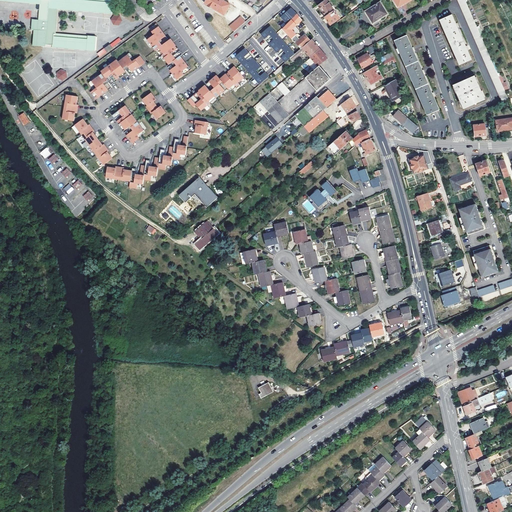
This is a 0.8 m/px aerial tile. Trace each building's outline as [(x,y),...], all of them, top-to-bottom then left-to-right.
[(112,14),(114,0),(108,0),(0,0),(38,4),(38,10),(41,10),(40,20),(33,20),(32,30),(34,31),(34,34),(33,46),(46,47),(46,45),(52,46),(52,48),(95,52),(96,38),(56,34),(58,9),(112,14)] [(224,15),(230,5),(222,0),(206,0),(205,3),(224,15)] [(326,0),(323,0),(318,4),(326,16),(334,10),(335,9),(332,5),(331,6),(326,0)] [(457,0),(502,101),(508,99),(465,0),(457,0)] [(373,22),(377,20),(387,13),(380,1),(365,11),(372,23),(373,22)] [(275,21),(282,29),(297,14),(291,8),(275,21)] [(334,10),(326,16),(324,17),(330,25),(339,18),(334,10)] [(295,26),(301,19),(300,18),(297,14),(282,29),(291,38),(296,34),(299,30),(295,26)] [(452,14),(440,19),(459,65),(472,59),(468,50),(466,46),(458,27),(456,24),(452,14)] [(119,26),(122,22),(120,17),(115,17),(112,21),(114,25),(119,26)] [(230,26),(234,32),(246,21),(241,17),(230,26)] [(153,34),(147,39),(155,50),(156,48),(162,56),(161,58),(167,67),(172,64),(172,65),(173,65),(168,68),(178,81),(185,76),(183,74),(190,69),(180,56),(182,54),(177,48),(172,51),(171,49),(175,45),(170,38),(164,43),(164,42),(163,42),(168,38),(156,23),(149,28),(152,32),(153,34)] [(295,54),(270,26),(260,35),(264,39),(268,45),(269,44),(276,53),(281,59),(281,58),(285,63),(290,58),(295,54)] [(277,33),(282,38),(287,34),(281,29),(277,33)] [(300,38),(296,34),(291,38),(301,49),(310,40),(305,34),(300,38)] [(407,35),(395,40),(427,115),(439,110),(434,97),(432,94),(424,75),(422,71),(414,52),(412,48),(407,35)] [(97,53),(99,57),(121,40),(119,38),(110,44),(97,53)] [(290,58),(293,61),(305,50),(310,57),(320,49),(313,41),(312,39),(310,40),(301,49),(295,54),(290,58)] [(269,45),(265,49),(271,56),(275,52),(269,45)] [(233,58),(258,86),(268,77),(264,73),(260,67),(259,67),(252,59),(248,53),(247,54),(243,49),(233,58)] [(320,49),(310,57),(317,64),(318,66),(320,65),(328,58),(324,53),(320,49)] [(380,58),(382,62),(393,55),(392,52),(380,58)] [(367,53),(357,58),(363,68),(372,62),(367,53)] [(91,92),(96,99),(112,87),(113,87),(111,85),(118,80),(117,79),(113,73),(115,71),(120,77),(120,78),(127,73),(128,75),(129,75),(145,63),(140,56),(135,60),(133,61),(128,55),(119,62),(118,61),(112,66),(111,64),(101,71),(103,73),(92,81),(97,88),(94,90),(91,92)] [(393,55),(382,62),(374,67),(375,69),(394,58),(393,55)] [(309,71),(311,73),(318,66),(317,64),(309,71)] [(275,74),(283,68),(281,65),(273,72),(275,74)] [(317,91),(331,78),(325,71),(320,65),(318,66),(311,73),(305,78),(317,91)] [(196,92),(187,100),(193,107),(196,104),(201,110),(210,103),(209,101),(214,96),(216,98),(227,88),(231,92),(239,84),(238,82),(244,77),(234,66),(228,72),(228,73),(233,78),(231,80),(226,74),(220,79),(216,75),(206,84),(210,88),(209,88),(208,89),(205,85),(199,90),(199,91),(204,97),(202,99),(197,93),(196,92)] [(374,67),(364,72),(367,78),(368,77),(370,80),(379,76),(375,69),(374,67)] [(67,78),(67,73),(62,71),(58,74),(58,79),(63,81),(67,78)] [(474,75),(453,85),(463,108),(484,99),(474,75)] [(384,85),(386,90),(388,89),(394,100),(403,95),(395,79),(384,85)] [(92,81),(89,83),(94,90),(97,88),(92,81)] [(289,91),(281,82),(276,87),(284,96),(289,91)] [(304,126),(324,110),(336,99),(335,98),(326,88),(294,115),(304,126)] [(151,92),(142,99),(147,106),(146,106),(151,113),(152,112),(157,119),(166,112),(162,107),(161,106),(158,108),(154,101),(156,99),(155,97),(151,92)] [(277,102),(269,93),(259,102),(267,111),(272,106),(277,102)] [(68,95),(65,107),(79,109),(80,105),(78,105),(78,103),(78,102),(79,97),(68,95)] [(341,104),(345,109),(348,114),(357,107),(350,97),(341,104)] [(289,115),(277,102),(272,106),(275,109),(280,116),(283,119),(284,120),(289,115)] [(118,122),(117,123),(124,132),(131,141),(138,136),(137,135),(139,134),(144,130),(137,120),(135,122),(130,116),(132,114),(125,105),(112,115),(117,122),(117,121),(123,117),(124,118),(118,122)] [(65,107),(63,119),(75,121),(76,116),(76,115),(77,113),(78,113),(79,109),(65,107)] [(280,116),(275,109),(270,113),(275,120),(280,116)] [(339,113),(342,117),(348,114),(345,109),(339,113)] [(309,132),(328,116),(324,110),(304,126),(309,132)] [(398,110),(393,116),(403,124),(408,118),(398,110)] [(357,111),(353,113),(351,114),(349,115),(352,122),(360,118),(357,111)] [(25,125),(30,121),(24,113),(19,116),(25,125)] [(84,118),(75,125),(82,135),(92,127),(90,124),(88,125),(87,123),(86,122),(84,118)] [(337,122),(341,126),(346,122),(342,118),(337,122)] [(408,118),(403,124),(413,133),(418,127),(408,118)] [(511,118),(496,120),(497,131),(504,130),(504,129),(511,127),(511,118)] [(194,126),(196,127),(196,128),(195,129),(195,135),(206,136),(208,124),(195,122),(194,126)] [(485,123),(473,125),(475,136),(486,134),(485,123)] [(92,127),(82,135),(89,145),(98,138),(95,135),(95,134),(93,132),(95,131),(92,127)] [(356,145),(370,139),(368,134),(366,130),(358,133),(359,136),(353,139),(356,145)] [(346,131),(334,141),(341,149),(353,139),(346,131)] [(278,137),(262,150),(268,157),(283,144),(278,137)] [(98,138),(89,145),(97,155),(107,147),(104,144),(103,145),(101,143),(101,142),(98,138)] [(174,147),(174,149),(172,158),(172,160),(179,161),(180,156),(185,156),(188,140),(184,140),(183,147),(181,147),(180,146),(181,139),(180,139),(175,138),(174,147)] [(356,145),(357,147),(358,147),(358,146),(362,145),(366,153),(363,154),(365,156),(368,155),(368,154),(375,150),(370,139),(356,145)] [(341,149),(334,141),(328,146),(336,154),(341,149)] [(40,151),(44,158),(52,154),(48,147),(40,151)] [(107,147),(97,155),(104,165),(113,158),(110,154),(109,154),(108,152),(109,151),(107,147)] [(161,149),(160,157),(159,160),(158,169),(158,170),(165,172),(166,166),(171,167),(172,160),(172,158),(174,149),(169,148),(168,156),(166,155),(166,154),(167,150),(165,150),(161,149)] [(419,156),(409,159),(414,173),(428,168),(427,165),(432,163),(428,151),(423,151),(417,149),(419,156)] [(52,164),(58,159),(54,154),(48,159),(52,164)] [(151,160),(146,160),(145,168),(145,170),(143,179),(144,179),(143,181),(150,182),(151,177),(157,178),(158,170),(158,169),(159,160),(155,159),(154,166),(151,166),(152,164),(152,160),(151,160)] [(487,160),(475,164),(479,176),(491,172),(487,160)] [(504,177),(509,176),(506,165),(504,160),(499,161),(500,165),(501,167),(504,177)] [(310,167),(308,164),(298,172),(301,175),(310,167)] [(65,177),(71,174),(68,168),(61,171),(65,177)] [(105,179),(118,181),(120,169),(115,168),(115,169),(113,169),(112,169),(107,168),(105,179)] [(354,183),(358,181),(358,180),(361,179),(361,180),(363,183),(367,181),(367,180),(370,179),(366,169),(358,172),(357,168),(350,171),(354,183)] [(120,169),(118,181),(130,183),(130,181),(132,172),(127,172),(126,171),(124,171),(124,169),(120,169)] [(130,181),(130,183),(129,189),(137,190),(137,185),(143,186),(143,181),(144,179),(143,179),(145,170),(141,169),(140,176),(137,176),(137,175),(138,171),(137,171),(132,170),(132,172),(130,181)] [(468,173),(450,179),(454,191),(461,189),(459,185),(471,181),(468,173)] [(370,180),(373,189),(381,186),(379,182),(381,181),(379,176),(370,180)] [(508,197),(502,178),(497,180),(504,198),(508,197)] [(199,179),(181,196),(186,202),(190,198),(192,199),(193,198),(191,197),(195,193),(206,206),(216,197),(199,179)] [(78,180),(72,185),(77,190),(83,185),(78,180)] [(316,189),(308,196),(314,203),(320,210),(329,203),(326,200),(331,195),(331,196),(336,191),(326,180),(321,185),(324,189),(320,193),(316,189)] [(68,194),(74,190),(70,184),(64,187),(68,194)] [(88,191),(82,196),(87,201),(93,196),(88,191)] [(428,201),(430,200),(427,193),(416,197),(421,211),(430,208),(428,201)] [(320,210),(314,203),(312,205),(318,212),(320,210)] [(462,208),(461,208),(462,212),(459,213),(461,217),(465,231),(467,235),(484,230),(482,223),(481,223),(480,218),(478,219),(476,213),(477,212),(475,204),(462,208)] [(359,209),(359,211),(361,221),(372,218),(370,210),(369,207),(359,209)] [(361,221),(359,211),(350,213),(352,223),(352,224),(362,222),(361,221)] [(378,217),(381,231),(392,228),(389,215),(378,217)] [(438,220),(427,224),(432,236),(442,232),(438,220)] [(205,222),(202,225),(208,232),(212,229),(205,222)] [(276,232),(277,236),(289,233),(287,225),(286,222),(274,225),(276,232)] [(149,225),(146,230),(153,234),(156,230),(149,225)] [(202,225),(194,232),(200,239),(201,241),(200,242),(199,241),(193,246),(198,251),(217,234),(212,229),(208,232),(202,225)] [(333,227),(336,238),(346,236),(347,236),(344,225),(338,226),(333,227)] [(396,242),(392,228),(381,231),(384,244),(396,242)] [(443,234),(444,238),(454,235),(452,228),(446,230),(447,231),(445,232),(446,233),(443,234)] [(299,243),(308,242),(305,229),(294,232),(297,244),(299,243)] [(277,236),(276,232),(263,235),(265,246),(278,243),(277,236)] [(340,247),(349,245),(347,236),(346,236),(336,238),(338,248),(340,247)] [(311,241),(308,242),(299,243),(302,254),(304,254),(313,251),(311,241)] [(442,251),(443,250),(441,243),(431,246),(435,259),(444,256),(442,251)] [(343,259),(354,256),(351,244),(349,245),(340,247),(343,259)] [(489,245),(472,251),(474,256),(478,269),(479,273),(482,273),(483,276),(484,276),(497,272),(494,263),(493,264),(490,258),(492,257),(491,252),(489,245)] [(394,246),(383,248),(387,261),(398,259),(394,246)] [(252,263),(258,261),(255,249),(244,251),(246,264),(252,263)] [(313,251),(304,254),(307,267),(318,264),(315,251),(313,251)] [(352,262),(355,274),(366,272),(363,259),(352,262)] [(398,259),(387,261),(390,275),(399,272),(401,272),(398,259)] [(454,261),(456,268),(464,266),(462,259),(454,261)] [(252,263),(255,275),(258,274),(266,272),(263,260),(258,261),(252,263)] [(311,270),(315,283),(324,281),(326,280),(323,267),(311,270)] [(451,270),(439,274),(443,286),(455,282),(451,270)] [(258,274),(261,287),(271,285),(273,285),(270,271),(266,272),(258,274)] [(388,283),(388,285),(390,285),(391,289),(403,286),(399,272),(390,275),(388,275),(389,279),(386,280),(387,284),(388,283)] [(368,275),(357,278),(360,291),(371,288),(368,275)] [(339,292),(335,278),(326,280),(324,281),(325,285),(323,285),(325,290),(326,290),(328,294),(336,292),(339,292)] [(511,279),(498,284),(500,290),(511,286),(511,279)] [(271,285),(274,299),(284,296),(285,296),(282,283),(273,285),(271,285)] [(493,285),(477,291),(479,296),(479,297),(495,292),(493,285)] [(455,286),(443,290),(444,294),(441,295),(445,307),(461,302),(457,290),(456,290),(455,286)] [(477,291),(476,286),(469,288),(473,298),(479,296),(477,291)] [(371,288),(360,291),(363,305),(375,302),(371,288)] [(351,304),(348,290),(339,292),(336,292),(337,296),(334,297),(335,302),(337,301),(337,303),(339,303),(340,306),(351,304)] [(284,296),(287,310),(298,307),(299,307),(296,294),(285,296),(284,296)] [(301,318),(308,316),(312,315),(309,304),(299,307),(298,307),(301,318)] [(400,311),(403,320),(407,319),(412,318),(409,307),(400,309),(400,311)] [(390,325),(403,322),(403,320),(400,311),(387,314),(390,325)] [(321,324),(319,313),(312,315),(308,316),(310,327),(321,324)] [(382,323),(369,326),(370,328),(372,337),(376,336),(385,333),(382,323)] [(373,340),(372,337),(370,328),(361,331),(361,333),(364,342),(373,340)] [(351,335),(353,347),(364,344),(364,342),(361,333),(351,335)] [(347,341),(333,344),(334,347),(336,355),(349,352),(347,341)] [(323,362),(337,358),(336,355),(334,347),(320,351),(323,362)] [(259,394),(260,398),(273,392),(269,382),(258,387),(261,393),(259,394)] [(470,387),(458,392),(463,405),(478,398),(475,389),(472,390),(470,387)] [(478,398),(463,405),(467,415),(476,411),(474,407),(492,400),(489,394),(478,398)] [(423,416),(415,423),(423,431),(427,436),(435,429),(423,416)] [(475,434),(482,431),(486,429),(484,423),(482,419),(471,424),(475,434)] [(427,436),(423,431),(412,441),(419,448),(429,439),(427,436)] [(471,449),(476,447),(475,444),(479,443),(476,436),(483,433),(482,431),(475,434),(466,438),(471,449)] [(403,440),(395,448),(399,451),(403,456),(411,448),(403,440)] [(471,449),(469,450),(473,459),(483,455),(481,451),(488,448),(486,442),(476,447),(471,449)] [(392,457),(400,466),(407,460),(403,456),(399,451),(392,457)] [(383,456),(375,464),(377,466),(383,472),(391,464),(383,456)] [(426,468),(435,478),(439,474),(447,467),(446,466),(441,462),(437,458),(426,468)] [(483,471),(492,467),(488,458),(479,462),(483,471)] [(385,474),(383,472),(377,466),(370,472),(371,472),(378,480),(383,475),(385,474)] [(484,484),(494,480),(491,474),(496,472),(493,467),(492,467),(483,471),(479,473),(484,484)] [(369,478),(367,480),(363,484),(362,483),(357,487),(364,494),(369,490),(370,492),(380,482),(378,480),(371,472),(367,475),(369,478)] [(432,481),(441,491),(448,485),(439,474),(435,478),(432,481)] [(498,483),(497,482),(489,485),(494,498),(503,494),(504,496),(511,492),(511,484),(507,486),(507,485),(505,486),(502,481),(498,483)] [(364,494),(357,487),(347,496),(350,500),(354,504),(364,494)] [(395,497),(404,507),(411,500),(402,490),(395,497)] [(446,496),(436,505),(440,510),(441,511),(443,511),(453,503),(446,496)] [(504,510),(498,498),(487,503),(490,511),(498,511),(500,511),(504,510)] [(350,500),(336,511),(351,511),(357,507),(354,504),(350,500)] [(393,511),(396,509),(390,502),(380,511),(393,511)]
